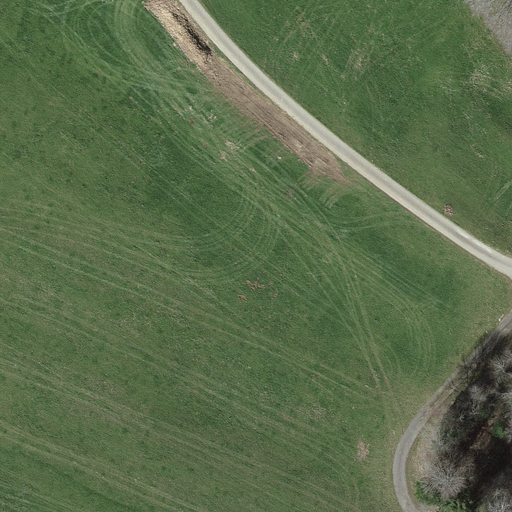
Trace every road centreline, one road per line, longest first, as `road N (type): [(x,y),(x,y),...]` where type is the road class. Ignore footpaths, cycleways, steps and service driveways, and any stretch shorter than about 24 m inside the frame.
road 1 (track): [(511,271),(360,171),(230,57),(181,0)]
road 2 (track): [(410,511),(395,478),(398,444),(511,326)]
